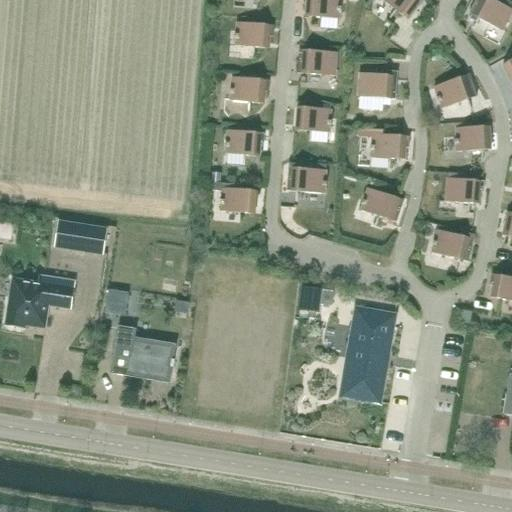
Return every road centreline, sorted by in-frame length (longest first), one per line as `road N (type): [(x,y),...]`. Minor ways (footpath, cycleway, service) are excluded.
road 1 (tertiary): [(410,494),(0,427)]
road 2 (residential): [(410,494),(438,308)]
